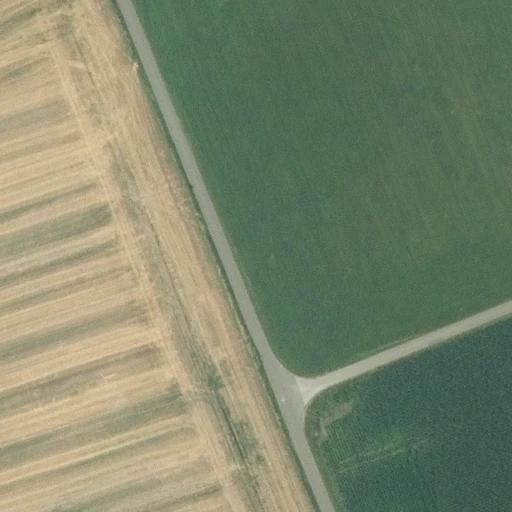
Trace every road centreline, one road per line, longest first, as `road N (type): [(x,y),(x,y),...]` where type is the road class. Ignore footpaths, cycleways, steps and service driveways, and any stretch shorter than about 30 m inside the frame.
road 1 (unclassified): [(283,399),(122,0)]
road 2 (unclassified): [(511,307),(283,399)]
road 3 (unclassified): [(328,511),(283,399)]
